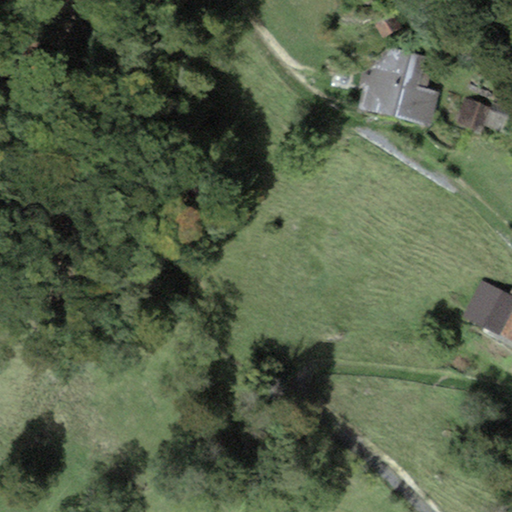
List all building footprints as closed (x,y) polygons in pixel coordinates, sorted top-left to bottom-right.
[(390,16),(377,24),(382,33),(396,25),(390,16)] [(366,104),(422,118),(429,95),(408,89),(412,76),(407,74),(409,68),(393,63),(391,70),(377,66),(366,104)] [(511,106),(498,100),(489,122),(511,131),(511,106)] [(470,104),(462,122),(482,131),(490,113),(470,104)] [(469,314),(511,337),(511,300),(485,285),(469,314)]
